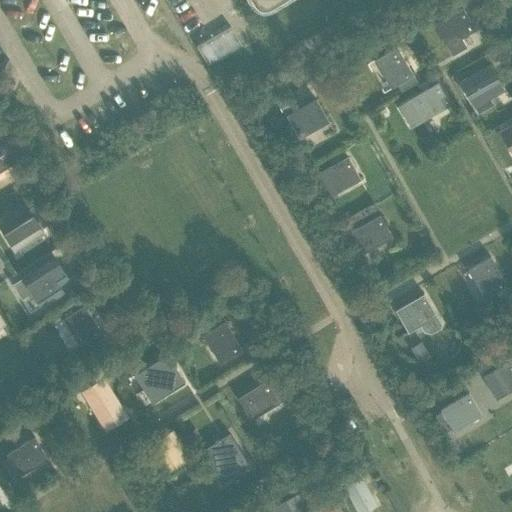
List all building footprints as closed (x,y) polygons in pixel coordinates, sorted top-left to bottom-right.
[(461,8),(433,24),(446,47),(452,56),(467,47),(461,38),(474,30),(461,8)] [(231,31),(197,51),(209,70),(243,50),(231,31)] [(373,59),(390,88),(397,84),(401,91),(416,82),(396,47),(373,59)] [(460,82),(473,104),(477,112),(492,104),(488,96),(502,88),(489,65),(460,82)] [(436,83),(396,106),(410,129),(449,106),(436,83)] [(315,99),(286,115),(299,138),(327,122),(315,99)] [(511,127),(501,134),(511,152),(511,127)] [(0,149),(0,177),(13,170),(0,149)] [(347,157),(318,173),(319,175),(313,178),(322,193),(327,190),(331,196),(360,180),(347,157)] [(28,209),(0,226),(13,249),(42,231),(28,209)] [(379,215),(351,231),(363,254),(392,238),(379,215)] [(484,299),(495,292),(499,300),(511,293),(490,257),(468,270),(484,299)] [(40,306),(62,292),(57,283),(67,277),(54,259),(45,264),(23,278),(40,306)] [(394,310),(408,333),(409,333),(406,329),(420,321),(426,332),(431,333),(439,328),(440,324),(423,294),(394,310)] [(85,305),(62,319),(80,348),(103,333),(85,305)] [(225,322),(203,336),(220,364),(242,351),(225,322)] [(421,343),(411,349),(417,358),(427,353),(421,343)] [(168,355),(146,369),(163,397),(185,384),(168,355)] [(511,359),(511,360),(511,361),(483,378),(496,400),(511,390),(511,359)] [(106,431),(128,418),(103,377),(82,390),(106,431)] [(266,382),(238,399),(252,421),(280,404),(266,382)] [(441,412),(434,416),(445,433),(452,429),(453,432),(482,415),(469,394),(440,410),(441,412)] [(195,429),(187,434),(192,442),(200,438),(195,429)] [(152,444),(166,465),(170,472),(191,459),(174,431),(152,444)] [(230,435),(202,452),(210,465),(220,480),(234,471),(247,463),(230,435)] [(7,455),(13,465),(20,477),(48,461),(35,438),(7,455)] [(360,466),(340,477),(359,511),(364,511),(375,506),(360,479),(366,476),(360,466)] [(297,495),(272,509),(273,511),(300,511),(300,510),(305,508),(301,501),(297,495)] [(340,511),(333,499),(318,507),(320,511),(340,511)]
